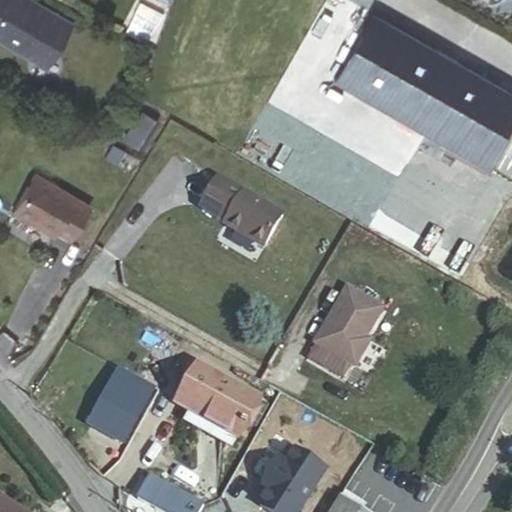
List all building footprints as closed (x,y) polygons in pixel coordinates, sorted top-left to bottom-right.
[(32,0),(0,0),(0,41),(45,67),(70,22),(32,0)] [(485,167),(511,119),(511,94),(371,13),(333,79),(422,130),(485,167)] [(71,237),(84,215),(89,205),(34,172),(11,211),(53,236),(55,232),(69,240),(71,237)] [(199,210),(227,226),(244,196),(216,180),(199,210)] [(226,228),(265,251),(285,216),(246,193),(244,196),(227,226),(226,228)] [(94,221),(84,215),(71,237),(81,243),(94,221)] [(365,338),(382,309),(347,288),(314,344),(355,368),(370,341),(365,338)] [(237,441),(239,442),(261,402),(198,366),(175,405),(188,413),(237,441)] [(86,426),(124,447),(155,389),(117,368),(86,426)] [(237,441),(188,413),(184,420),(232,448),(237,441)] [(405,442),(375,425),(368,437),(414,462),(418,454),(403,446),(405,442)] [(154,511),(204,511),(207,508),(153,478),(139,504),(154,511)] [(22,511),(0,498),(0,511),(22,511)] [(332,511),(354,511),(339,502),(332,511)]
